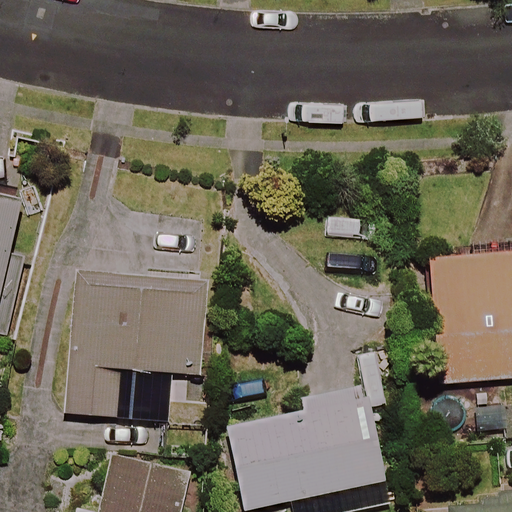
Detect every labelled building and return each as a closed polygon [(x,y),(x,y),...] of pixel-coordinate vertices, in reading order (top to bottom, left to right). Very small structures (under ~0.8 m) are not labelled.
[(17,202),(0,198),(0,336),(6,338),(23,258),(6,255),(17,202)] [(511,255),(426,262),(435,386),(511,380),(511,255)] [(201,287),(68,279),(60,416),(117,419),(120,372),(196,377),(201,287)] [(356,511),(387,505),(359,389),(296,404),(298,413),(219,431),(237,511),(248,511),(286,503),(288,511),(356,511)] [(177,511),(183,470),(107,459),(100,511),(177,511)] [(511,511),(511,481),(510,481),(511,505),(443,511),(511,511)]
